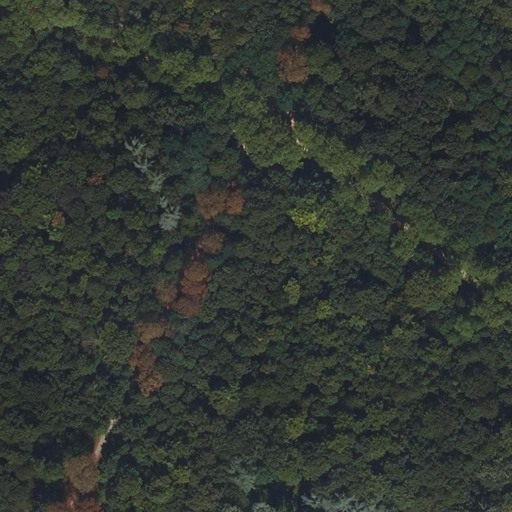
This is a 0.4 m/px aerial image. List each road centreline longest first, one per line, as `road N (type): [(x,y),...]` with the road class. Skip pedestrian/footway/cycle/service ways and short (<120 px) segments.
road 1 (track): [(0,15),(125,50),(265,123),(511,312)]
road 2 (track): [(323,0),(70,511)]
road 3 (unknown): [(511,281),(203,65),(133,31),(30,0)]
